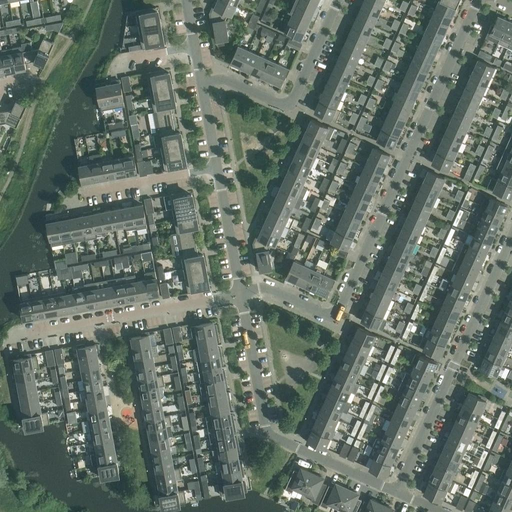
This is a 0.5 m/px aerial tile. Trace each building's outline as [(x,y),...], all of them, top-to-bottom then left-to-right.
[(33,0),(30,0),(31,2),(33,17),(40,15),(37,1),(34,1),(33,0)] [(217,0),(216,4),(214,3),(212,7),(228,14),(227,14),(231,16),(236,6),(222,0),(217,0)] [(298,0),(293,14),(309,21),(318,0),(298,0)] [(364,0),(361,9),(377,16),(381,7),(365,0),(364,0)] [(456,7),(440,0),(439,0),(435,9),(452,16),(456,7)] [(156,11),(156,7),(135,11),(138,25),(159,21),(157,11),(156,11)] [(210,14),(211,23),(213,23),(216,40),(228,38),(225,20),(227,14),(228,14),(212,7),(210,14)] [(356,18),(372,26),(377,16),(361,9),(356,18)] [(431,18),(447,26),(452,16),(435,9),(431,18)] [(288,23),(305,30),(309,21),(293,14),(288,23)] [(258,19),(252,16),(249,21),(256,24),(256,23),(258,19)] [(500,38),(508,21),(498,16),(494,25),(491,24),(485,38),(497,43),(500,38)] [(352,28),(368,35),(372,26),(356,18),(352,28)] [(427,28),(443,35),(447,26),(431,18),(427,28)] [(159,21),(138,25),(140,36),(161,32),(159,21)] [(247,27),(253,29),(254,29),(256,24),(249,21),(247,27)] [(500,38),(497,43),(507,48),(511,37),(511,22),(508,21),(500,38)] [(63,22),(52,24),(53,29),(59,32),(63,22)] [(284,33),(300,40),(305,30),(288,23),(284,33)] [(348,37),(364,44),(368,35),(352,28),(348,37)] [(423,37),(439,44),(443,35),(427,28),(423,37)] [(162,42),(163,42),(161,32),(140,36),(142,49),(163,46),(162,42)] [(364,44),(348,37),(344,46),(360,53),(364,44)] [(419,46),(435,54),(439,44),(423,37),(419,46)] [(299,50),(301,44),(289,38),(287,44),(299,50)] [(31,42),(21,44),(22,47),(23,52),(25,63),(33,62),(44,66),(54,44),(43,39),(39,49),(32,50),(31,42)] [(238,46),(230,63),(240,68),(248,51),(238,46)] [(360,53),(344,46),(340,56),(356,63),(360,53)] [(415,56),(431,63),(435,54),(419,46),(415,56)] [(26,70),(25,63),(23,52),(22,47),(11,49),(16,72),(26,70)] [(1,51),(2,56),(6,73),(16,72),(11,49),(1,51)] [(480,50),(477,56),(489,62),(492,56),(480,50)] [(248,51),(240,68),(250,72),(258,55),(248,51)] [(258,55),(250,72),(260,77),(268,59),(258,55)] [(356,63),(340,56),(335,65),(352,72),(356,63)] [(410,65),(426,72),(431,63),(415,56),(410,65)] [(502,61),(495,58),(493,63),(499,66),(502,61)] [(268,59),(260,77),(270,81),(278,64),(268,59)] [(494,67),(478,60),(474,69),(490,77),(494,67)] [(505,62),(503,68),(509,70),(511,65),(505,62)] [(284,77),(286,78),(290,69),(278,64),(270,81),(280,86),(284,77)] [(352,72),(335,65),(331,74),(347,81),(352,72)] [(426,72),(410,65),(406,74),(422,81),(426,72)] [(490,77),(474,69),(469,79),(485,86),(490,77)] [(163,70),(147,73),(149,87),(171,83),(169,73),(164,74),(163,70)] [(347,81),(331,74),(327,83),(343,91),(347,81)] [(422,81),(406,74),(402,84),(418,91),(422,81)] [(128,77),(122,78),(124,91),(131,90),(128,77)] [(465,88),(481,95),(485,86),(469,79),(465,88)] [(111,82),(111,84),(108,85),(112,108),(124,106),(119,80),(111,82)] [(96,102),(99,102),(101,110),(112,108),(108,85),(105,85),(105,83),(96,84),(98,94),(95,95),(96,102)] [(171,83),(149,87),(151,98),(173,94),(171,83)] [(343,91),(327,83),(323,93),(339,100),(343,91)] [(418,91),(402,84),(398,93),(414,100),(418,91)] [(461,97),(477,104),(481,95),(465,88),(461,97)] [(319,102),(335,109),(339,100),(323,93),(319,102)] [(414,100),(398,93),(394,102),(410,109),(414,100)] [(170,105),(174,104),(173,94),(151,98),(154,111),(170,108),(170,105)] [(457,107),(473,114),(477,104),(461,97),(457,107)] [(26,106),(14,100),(16,101),(11,111),(0,112),(0,124),(6,123),(16,128),(26,106)] [(314,112),(336,121),(340,111),(335,109),(319,102),(314,112)] [(410,109),(394,102),(389,111),(406,119),(410,109)] [(511,108),(506,106),(503,112),(509,114),(511,108)] [(473,114),(457,107),(453,116),(469,123),(473,114)] [(170,108),(154,111),(158,133),(175,130),(170,108)] [(406,119),(389,111),(385,121),(401,128),(406,119)] [(501,119),(506,121),(509,114),(503,112),(501,119)] [(134,115),(129,116),(130,122),(130,123),(131,125),(138,124),(136,114),(134,115)] [(469,123),(453,116),(449,125),(465,132),(469,123)] [(333,129),(311,119),(306,130),(323,137),(328,139),(333,129)] [(381,130),(397,137),(401,128),(385,121),(381,130)] [(275,123),(270,127),(274,132),(280,128),(275,123)] [(465,132),(449,125),(444,135),(460,142),(465,132)] [(503,128),(497,125),(495,132),(500,134),(503,128)] [(158,133),(153,134),(156,148),(161,147),(182,143),(180,133),(175,134),(175,130),(158,133)] [(302,140),(319,147),(323,137),(306,130),(302,140)] [(377,140),(393,147),(397,137),(381,130),(377,140)] [(492,138),(497,141),(500,134),(495,132),(492,138)] [(460,142),(444,135),(440,144),(456,151),(460,142)] [(297,149),(315,157),(319,147),(302,140),(297,149)] [(182,143),(161,147),(163,158),(184,154),(182,143)] [(336,151),(341,153),(344,147),(339,144),(336,151)] [(436,153),(452,160),(456,151),(440,144),(436,153)] [(494,147),(489,145),(486,151),(491,154),(494,147)] [(389,155),(373,148),(369,157),(385,164),(389,155)] [(293,159),(310,167),(315,157),(297,149),(293,159)] [(483,158),(488,160),(491,154),(486,151),(483,158)] [(432,163),(448,170),(452,160),(436,153),(432,163)] [(105,179),(101,159),(100,154),(89,157),(90,161),(94,181),(105,179)] [(181,165),(186,164),(184,154),(163,158),(165,171),(182,168),(181,165)] [(137,173),(133,156),(123,158),(126,175),(137,173)] [(113,160),(113,157),(101,159),(105,179),(116,177),(113,160)] [(365,167),(381,174),(385,164),(369,157),(365,167)] [(126,175),(123,158),(113,160),(116,177),(126,175)] [(506,160),(501,158),(496,168),(502,171),(502,170),(511,174),(511,163),(506,161),(506,160)] [(289,169),(306,177),(310,167),(293,159),(289,169)] [(79,166),(80,173),(77,174),(79,181),(82,181),(82,183),(94,181),(90,161),(81,163),(82,165),(79,166)] [(138,163),(140,176),(146,175),(144,161),(138,163)] [(327,171),(332,173),(335,166),(330,164),(327,171)] [(485,167),(480,165),(477,171),(482,173),(485,167)] [(361,176),(377,183),(381,174),(365,167),(361,176)] [(284,179),(301,187),(306,177),(289,169),(284,179)] [(511,174),(502,170),(502,171),(497,180),(511,186),(511,174)] [(444,178),(428,171),(424,180),(440,188),(444,178)] [(474,178),(479,180),(482,173),(477,171),(474,178)] [(356,185),(372,192),(377,183),(361,176),(356,185)] [(511,199),(511,198),(511,186),(497,180),(492,178),(488,188),(511,199)] [(284,179),(280,189),(297,197),(302,199),(306,189),(301,187),(284,179)] [(440,188),(424,180),(420,190),(436,197),(440,188)] [(318,190),(324,193),(326,186),(321,184),(318,190)] [(352,194),(368,202),(372,192),(356,185),(352,194)] [(297,197),(280,189),(275,199),(293,206),(298,209),(302,199),(297,197)] [(416,199),(432,206),(436,197),(420,190),(416,199)] [(191,195),(187,196),(186,192),(165,196),(167,210),(172,209),(193,205),(191,195)] [(368,202),(352,194),(348,204),(364,211),(368,202)] [(504,211),(507,212),(509,206),(486,196),(481,206),(502,215),(504,211)] [(145,200),(147,213),(153,212),(151,199),(145,200)] [(271,208),(288,216),(293,206),(275,199),(271,208)] [(411,208),(427,215),(432,206),(416,199),(411,208)] [(310,210),(315,212),(318,206),(312,204),(310,210)] [(364,211),(348,204),(344,213),(360,220),(364,211)] [(147,228),(142,205),(132,207),(136,229),(136,230),(147,228)] [(193,205),(172,209),(174,220),(195,216),(193,205)] [(502,215),(481,206),(477,215),(498,225),(502,215)] [(126,231),(136,229),(132,207),(122,209),(125,226),(126,231)] [(288,216),(271,208),(266,218),(284,226),(289,228),(293,218),(288,216)] [(407,218),(423,225),(427,215),(411,208),(407,218)] [(112,210),(115,228),(125,226),(122,209),(112,210)] [(102,212),(105,230),(115,228),(112,210),(102,212)] [(92,214),(92,212),(83,213),(84,216),(81,216),(85,240),(96,237),(96,236),(92,214)] [(106,235),(105,230),(102,212),(92,214),(96,236),(106,235)] [(360,220),(344,213),(340,222),(356,230),(360,220)] [(78,217),(77,214),(69,216),(74,242),(85,240),(81,216),(78,217)] [(477,215),(473,224),(478,227),(494,234),(498,225),(477,215)] [(61,217),(61,220),(58,220),(63,244),(74,242),(69,216),(61,217)] [(192,227),(197,226),(195,216),(174,220),(177,233),(193,230),(192,227)] [(262,228),(279,236),(284,226),(266,218),(262,228)] [(403,227),(419,234),(423,225),(407,218),(403,227)] [(49,238),(51,246),(63,244),(58,220),(55,221),(55,219),(46,220),(48,230),(45,230),(46,238),(49,238)] [(356,230),(340,222),(335,232),(352,239),(356,230)] [(301,230),(306,232),(309,226),(304,223),(301,230)] [(399,236),(415,243),(419,234),(403,227),(399,236)] [(494,234),(478,227),(474,236),(490,243),(494,234)] [(260,234),(258,233),(256,237),(271,244),(275,246),(279,236),(262,228),(260,234)] [(330,229),(326,239),(347,248),(352,239),(335,232),(330,229)] [(171,235),(170,236),(173,256),(175,255),(175,256),(181,255),(197,252),(193,230),(177,233),(171,234),(171,235)] [(395,246),(411,253),(415,243),(399,236),(395,246)] [(490,243),(474,236),(470,245),(486,253),(490,243)] [(257,253),(260,270),(272,268),(269,250),(271,244),(256,237),(253,244),(255,253),(257,253)] [(320,239),(317,245),(324,247),(326,242),(320,239)] [(486,253),(470,245),(465,243),(461,253),(481,262),(486,253)] [(411,253),(395,246),(390,255),(406,262),(411,253)] [(346,258),(348,252),(336,247),(333,252),(346,258)] [(203,255),(198,256),(197,252),(181,255),(183,269),(204,265),(203,255)] [(481,262),(461,253),(457,262),(461,264),(477,271),(481,262)] [(406,262),(390,255),(386,264),(402,271),(406,262)] [(293,261),(286,278),(296,283),(304,265),(293,261)] [(457,262),(452,271),(457,273),(473,281),(477,271),(461,264),(457,262)] [(324,274),(326,269),(316,264),(313,270),(314,270),(306,287),(316,292),(323,274),(324,274)] [(402,271),(386,264),(382,273),(398,281),(402,271)] [(204,265),(183,269),(185,280),(207,276),(204,265)] [(306,287),(314,270),(313,270),(304,265),(296,283),(306,287)] [(159,295),(155,272),(145,274),(146,280),(149,297),(159,295)] [(398,281),(382,273),(378,283),(394,290),(398,281)] [(473,281),(457,273),(453,283),(469,290),(473,281)] [(27,274),(16,276),(17,285),(29,283),(27,274)] [(326,296),(330,287),(332,288),(336,280),(324,274),(323,274),(316,292),(326,296)] [(136,282),(135,276),(124,278),(129,301),(139,299),(136,282)] [(204,290),(204,287),(208,286),(207,276),(185,280),(188,293),(204,290)] [(129,301),(124,278),(114,279),(119,303),(129,301)] [(119,303),(114,279),(104,281),(109,305),(119,303)] [(146,280),(136,282),(139,299),(149,297),(146,280)] [(109,305),(104,281),(94,283),(99,306),(109,305)] [(444,290),(448,292),(464,300),(469,290),(453,283),(448,281),(444,290)] [(99,306),(94,283),(84,285),(85,291),(88,308),(99,306)] [(169,297),(167,283),(160,285),(163,298),(169,297)] [(394,290),(378,283),(374,292),(390,299),(394,290)] [(88,308),(85,291),(75,293),(78,310),(88,308)] [(66,295),(65,292),(54,294),(57,314),(68,312),(65,295),(66,295)] [(390,299),(374,292),(370,301),(386,309),(390,299)] [(464,300),(448,292),(444,302),(460,309),(464,300)] [(78,310),(75,293),(66,295),(65,295),(68,312),(78,310)] [(57,314),(54,294),(43,297),(46,316),(57,314)] [(46,316),(43,297),(31,299),(35,318),(46,316)] [(23,303),(20,303),(22,310),(18,311),(20,319),(23,318),(23,320),(35,318),(31,299),(23,300),(23,303)] [(365,311),(381,318),(386,309),(370,301),(365,311)] [(460,309),(444,302),(440,311),(456,318),(460,309)] [(361,320),(377,327),(381,318),(365,311),(361,320)] [(456,318),(440,311),(436,320),(452,328),(456,318)] [(511,314),(505,311),(501,321),(511,325),(511,314)] [(452,328),(436,320),(432,330),(448,337),(452,328)] [(511,325),(501,321),(497,330),(511,336),(511,325)] [(213,322),(190,326),(193,338),(198,337),(217,334),(216,325),(214,326),(213,322)] [(353,332),(355,333),(353,337),(371,345),(375,335),(356,326),(353,332)] [(173,328),(175,341),(182,340),(179,327),(173,328)] [(164,329),(166,344),(173,342),(170,328),(164,329)] [(427,328),(423,337),(428,339),(444,346),(448,337),(432,330),(427,328)] [(511,336),(497,330),(493,339),(509,347),(511,348),(511,336)] [(142,336),(129,339),(130,347),(133,347),(133,350),(151,347),(155,346),(153,334),(148,335),(148,332),(141,334),(142,336)] [(217,334),(198,337),(200,348),(217,345),(217,342),(219,341),(217,334)] [(371,345),(353,337),(349,347),(366,354),(371,345)] [(318,347),(323,344),(318,339),(314,342),(318,347)] [(444,352),(442,351),(444,346),(428,339),(423,349),(441,357),(444,352)] [(509,347),(493,339),(489,349),(505,356),(509,347)] [(84,344),(77,346),(80,359),(97,356),(96,353),(99,353),(97,345),(84,347),(84,344)] [(200,348),(194,349),(196,361),(197,360),(221,356),(220,348),(218,348),(217,345),(200,348)] [(151,347),(133,350),(135,360),(152,356),(157,356),(155,346),(151,347)] [(366,354),(349,347),(345,356),(362,364),(366,354)] [(61,349),(55,350),(58,364),(64,363),(61,349)] [(505,356),(489,349),(484,358),(500,365),(505,356)] [(52,350),(46,351),(48,366),(55,364),(52,350)] [(438,364),(416,353),(411,363),(416,365),(432,372),(434,368),(436,369),(438,364)] [(33,369),(39,368),(36,356),(30,357),(30,354),(23,356),(24,358),(11,361),(12,369),(15,369),(15,372),(33,368),(33,369)] [(97,356),(80,359),(81,370),(99,367),(97,356)] [(152,356),(135,360),(137,370),(154,366),(152,356)] [(221,356),(197,360),(199,372),(221,368),(221,364),(223,364),(221,356)] [(362,364),(345,356),(341,365),(358,373),(362,364)] [(495,375),(500,377),(504,367),(500,365),(484,358),(480,368),(489,372),(488,374),(494,377),(495,375)] [(386,365),(383,364),(381,366),(377,364),(375,369),(379,371),(383,373),(386,365)] [(358,373),(341,365),(337,375),(354,382),(358,373)] [(416,365),(412,375),(428,382),(432,372),(416,365)] [(154,366),(137,370),(139,380),(156,377),(156,376),(154,366)] [(99,367),(81,370),(83,380),(101,377),(99,367)] [(16,375),(14,375),(15,383),(35,380),(33,369),(33,368),(15,372),(16,375)] [(221,368),(199,372),(201,383),(226,378),(224,370),(222,371),(221,368)] [(406,372),(402,381),(423,391),(428,382),(412,375),(406,372)] [(158,387),(164,386),(162,375),(156,376),(156,377),(139,380),(141,390),(158,386),(158,387)] [(360,385),(354,382),(337,375),(332,384),(350,392),(355,394),(360,385)] [(83,380),(77,381),(79,391),(85,389),(85,390),(103,387),(101,377),(83,380)] [(201,383),(200,383),(202,394),(208,393),(226,390),(225,387),(227,386),(226,378),(201,383)] [(17,391),(19,391),(19,394),(37,391),(35,380),(15,383),(17,391)] [(398,391),(419,400),(423,391),(402,381),(398,391)] [(345,401),(350,392),(332,384),(328,393),(345,401)] [(158,386),(141,390),(143,400),(160,397),(158,387),(158,386)] [(103,387),(85,390),(87,400),(105,397),(103,387)] [(226,390),(208,393),(210,404),(230,401),(228,392),(226,393),(226,390)] [(20,397),(18,398),(19,406),(39,402),(37,391),(19,394),(20,397)] [(393,400),(399,403),(415,410),(419,400),(398,391),(393,400)] [(351,404),(345,401),(328,393),(324,403),(341,410),(347,413),(351,404)] [(485,400),(486,398),(478,395),(477,397),(469,393),(464,403),(481,411),(486,401),(485,400)] [(105,397),(87,400),(89,410),(106,407),(105,397)] [(160,397),(143,400),(144,410),(162,407),(160,397)] [(230,401),(210,404),(212,416),(230,412),(229,409),(231,409),(230,401)] [(21,414),(23,413),(24,417),(41,413),(39,402),(19,406),(21,414)] [(341,410),(324,403),(320,412),(337,420),(341,410)] [(395,412),(411,419),(415,410),(399,403),(395,412)] [(460,413),(477,421),(481,411),(464,403),(460,413)] [(106,407),(89,410),(91,420),(108,417),(106,407)] [(162,407),(144,410),(146,420),(164,417),(164,416),(162,407)] [(47,412),(41,413),(24,417),(24,420),(22,420),(23,429),(33,427),(33,430),(41,428),(41,425),(49,424),(47,412)] [(212,416),(206,417),(208,428),(214,427),(234,423),(232,415),(230,415),(230,412),(212,416)] [(337,420),(320,412),(316,421),(333,429),(337,420)] [(390,421),(407,429),(411,419),(395,412),(390,421)] [(455,423),(472,431),(477,421),(460,413),(455,423)] [(169,415),(164,416),(164,417),(146,420),(148,430),(170,426),(171,426),(169,415)] [(91,420),(88,420),(91,432),(110,428),(108,417),(91,420)] [(333,429),(316,421),(311,431),(329,438),(333,429)] [(386,431),(402,438),(407,429),(390,421),(386,431)] [(214,427),(208,428),(210,440),(216,438),(234,435),(233,431),(235,431),(234,423),(214,427)] [(451,433),(468,441),(472,431),(455,423),(451,433)] [(170,426),(148,430),(150,440),(167,437),(172,436),(170,426)] [(110,428),(91,432),(93,443),(112,439),(110,428)] [(307,434),(305,439),(324,448),(329,438),(311,431),(309,435),(307,434)] [(382,440),(398,447),(402,438),(386,431),(382,440)] [(446,443),(463,451),(468,441),(451,433),(446,443)] [(216,438),(210,440),(212,450),(218,449),(238,446),(237,437),(234,438),(234,435),(216,438)] [(167,437),(150,440),(152,450),(169,447),(167,437)] [(372,447),(378,449),(394,456),(398,447),(382,440),(377,438),(372,447)] [(112,439),(93,443),(95,454),(114,450),(112,439)] [(344,443),(339,455),(345,457),(350,446),(344,443)] [(442,453),(459,461),(463,451),(446,443),(442,453)] [(238,446),(218,449),(220,461),(238,457),(237,454),(240,453),(238,446)] [(152,453),(150,454),(152,462),(171,458),(169,447),(152,450),(152,453)] [(353,447),(348,459),(353,461),(358,450),(353,447)] [(374,459),(390,466),(394,456),(378,449),(374,459)] [(95,454),(91,455),(93,466),(117,462),(115,450),(95,454)] [(437,463),(455,471),(459,461),(442,453),(437,463)] [(238,457),(220,461),(222,472),(242,468),(241,460),(239,460),(238,457)] [(153,470),(155,469),(156,473),(173,469),(171,458),(152,462),(153,470)] [(390,471),(388,470),(390,466),(374,459),(369,468),(388,477),(390,471)] [(117,477),(116,474),(119,473),(117,462),(93,466),(95,475),(101,474),(101,476),(109,475),(109,478),(117,477)] [(433,473),(450,480),(455,471),(437,463),(433,473)] [(157,476),(154,476),(156,484),(175,480),(176,481),(181,480),(179,468),(173,469),(156,473),(157,476)] [(222,472),(217,473),(219,484),(242,480),(242,476),(244,476),(242,468),(222,472)] [(300,473),(294,470),(285,490),(292,493),(293,489),(303,493),(312,474),(307,471),(307,470),(301,468),(300,470),(301,470),(300,473)] [(507,470),(504,469),(499,479),(503,481),(503,480),(511,484),(511,472),(507,471),(507,470)] [(450,492),(455,482),(450,480),(433,473),(428,482),(446,490),(450,492)] [(322,480),(323,477),(317,475),(316,476),(312,474),(303,493),(312,498),(311,501),(318,504),(326,485),(320,482),(321,480),(322,480)] [(157,492),(160,492),(160,495),(178,492),(177,491),(176,481),(175,480),(156,484),(157,492)] [(242,480),(219,484),(221,496),(229,494),(230,497),(237,496),(237,492),(247,490),(245,482),(243,483),(242,480)] [(498,490),(511,496),(511,484),(503,480),(503,481),(498,490)] [(426,487),(424,486),(422,492),(441,501),(446,490),(428,482),(426,487)] [(342,487),(342,486),(336,483),(335,486),(336,486),(335,488),(329,486),(320,505),(327,509),(328,505),(338,509),(347,489),(342,487)] [(352,490),(351,492),(347,489),(338,509),(344,511),(356,511),(361,500),(355,498),(356,495),(357,496),(358,493),(352,490)] [(169,505),(170,508),(178,507),(177,504),(186,502),(183,490),(177,491),(178,492),(160,495),(161,498),(158,499),(160,507),(169,505)] [(494,500),(511,508),(511,506),(511,496),(498,490),(494,500)] [(461,496),(456,507),(462,510),(467,498),(461,496)] [(358,511),(378,511),(382,505),(377,503),(377,502),(371,499),(370,502),(369,504),(363,501),(358,511)] [(299,502),(295,500),(291,508),(295,510),(299,502)] [(469,500),(464,511),(466,511),(470,511),(475,502),(469,500)] [(490,510),(493,511),(509,511),(511,508),(494,500),(490,510)]
